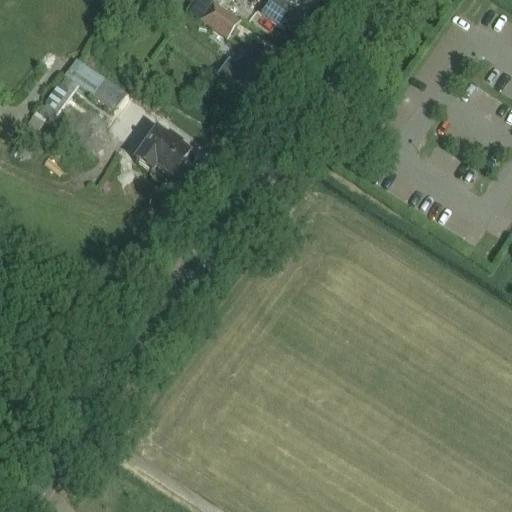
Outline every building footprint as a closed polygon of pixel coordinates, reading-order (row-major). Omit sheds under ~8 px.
[(332,9),(320,0),(266,0),(272,4),(261,19),(284,35),(287,31),(306,45),(332,9)] [(240,25),(213,5),(199,25),(227,44),(240,25)] [(0,84),(13,94),(48,45),(22,27),(0,58),(0,84)] [(217,81),(259,111),(288,70),(254,45),(236,70),(229,64),(217,81)] [(156,121),(104,85),(77,66),(66,82),(152,143),(136,165),(152,176),(156,171),(172,183),(189,159),(179,152),(181,149),(169,141),(167,144),(149,131),(156,121)] [(204,81),(194,94),(206,102),(216,89),(204,81)] [(25,140),(33,145),(47,124),(54,129),(79,93),(65,83),(25,140)]
